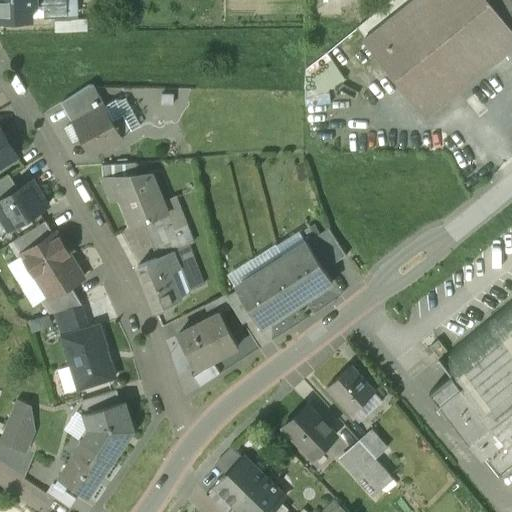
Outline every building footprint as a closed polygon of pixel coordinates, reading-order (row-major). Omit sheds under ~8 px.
[(65,0),(0,0),(0,12),(0,16),(31,16),(31,14),(55,14),(55,5),(66,5),(65,0)] [(511,0),(405,0),(361,35),(426,116),(511,47),(511,0)] [(66,15),(66,5),(55,5),(55,14),(55,15),(66,15)] [(78,31),(77,19),(55,19),(56,31),(78,31)] [(333,58),(310,74),(324,93),(347,77),(333,58)] [(88,84),(61,101),(72,121),(72,122),(104,104),(93,85),(88,84)] [(114,99),(104,104),(112,119),(122,113),(114,99)] [(104,104),(72,122),(89,153),(121,135),(112,119),(104,104)] [(131,129),(122,113),(112,119),(121,135),(131,129)] [(0,166),(12,159),(11,158),(17,154),(11,146),(15,144),(8,133),(5,135),(0,127),(0,166)] [(136,162),(102,164),(103,176),(136,174),(136,162)] [(9,173),(0,178),(0,199),(18,188),(9,173)] [(151,174),(138,179),(136,174),(103,176),(102,176),(109,194),(117,190),(132,227),(143,223),(167,213),(151,174)] [(18,188),(0,199),(0,210),(10,227),(46,205),(31,180),(18,188)] [(167,213),(143,223),(148,234),(172,224),(167,213)] [(45,220),(14,239),(23,254),(26,252),(26,251),(53,234),(45,220)] [(172,224),(148,234),(152,246),(177,236),(176,235),(172,224)] [(345,253),(329,228),(318,235),(334,261),(345,253)] [(53,234),(26,251),(26,252),(31,260),(30,266),(39,279),(73,259),(56,232),(53,234)] [(183,233),(176,235),(177,236),(152,246),(157,257),(172,251),(188,245),(183,233)] [(318,235),(306,242),(308,245),(309,244),(324,267),(334,261),(318,235)] [(324,267),(309,244),(308,245),(285,260),(308,295),(332,280),(327,272),(324,267)] [(188,245),(172,251),(179,269),(188,290),(202,284),(188,245)] [(157,257),(138,265),(156,309),(174,302),(170,293),(177,290),(170,272),(179,269),(172,251),(157,257)] [(73,259),(39,279),(49,296),(49,297),(70,284),(83,276),(73,259)] [(285,260),(262,275),(285,310),(308,295),(285,260)] [(239,290),(238,290),(254,316),(261,326),(285,310),(262,275),(239,290)] [(70,284),(49,297),(49,296),(46,298),(55,311),(59,310),(81,303),(70,284)] [(228,295),(227,296),(233,307),(243,323),(254,316),(238,290),(239,290),(238,289),(228,295)] [(227,293),(203,305),(210,317),(220,312),(221,313),(233,307),(227,296),(228,295),(227,293)] [(511,300),(439,358),(452,374),(504,441),(511,450),(511,300)] [(81,303),(59,310),(62,321),(85,314),(81,303)] [(210,317),(177,335),(194,368),(238,346),(221,313),(220,312),(210,317)] [(62,321),(61,322),(65,335),(89,327),(85,314),(62,321)] [(89,327),(65,335),(81,387),(116,376),(100,324),(89,327)] [(448,350),(439,338),(431,345),(439,356),(448,350)] [(376,390),(353,364),(329,385),(352,411),(376,390)] [(504,441),(452,374),(430,392),(446,413),(482,459),(484,457),(504,441)] [(117,388),(82,398),(86,412),(121,401),(117,388)] [(376,390),(352,411),(360,420),(384,399),(376,390)] [(16,400),(0,438),(25,448),(35,425),(32,407),(16,400)] [(121,401),(86,412),(92,428),(83,440),(111,459),(132,428),(123,400),(121,401)] [(310,403),(284,425),(312,457),(338,434),(310,403)] [(388,447),(371,429),(360,439),(361,441),(376,457),(388,447)] [(111,459),(83,440),(58,477),(86,496),(111,459)] [(376,457),(361,441),(342,458),(366,485),(386,468),(376,457)] [(511,450),(504,441),(484,457),(499,476),(511,465),(511,450)] [(232,446),(216,463),(227,474),(244,458),(232,446)] [(263,477),(244,458),(227,474),(216,486),(235,505),(263,477)] [(263,477),(235,505),(242,511),(267,511),(280,500),(283,496),(274,488),(276,486),(273,484),(272,485),(263,477)] [(70,508),(76,497),(53,482),(46,492),(70,508)] [(280,500),(267,511),(284,511),(285,511),(288,509),(280,500)]
